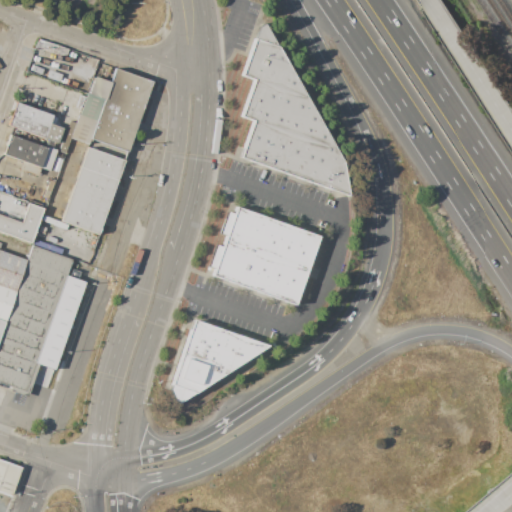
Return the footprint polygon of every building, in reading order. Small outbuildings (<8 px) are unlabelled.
[(258,27),(264,24),(341,162),(347,197),(312,184),(239,158),(253,120),(241,116),(254,80),(241,75),(258,27)] [(109,83),(115,69),(152,82),(126,152),(90,139),(109,83)] [(90,139),(87,145),(70,138),(92,77),(109,83),(90,139)] [(61,128),(56,143),(7,125),(16,102),(52,115),(49,124),(61,128)] [(74,123),(63,153),(59,151),(69,122),(74,123)] [(21,161),(2,154),(9,136),(46,149),(47,148),(56,151),(49,171),(40,168),(37,177),(18,170),(21,161)] [(67,200),(58,197),(77,145),(86,148),(67,200)] [(86,148),(123,161),(96,234),(60,221),(67,200),(86,148)] [(0,216),(21,224),(28,204),(43,210),(31,243),(0,231),(0,216)] [(215,245),(221,247),(225,236),(220,234),(227,213),(233,215),(236,206),(318,236),(293,305),(212,276),(214,269),(207,267),(215,245)] [(31,246),(70,260),(39,351),(43,352),(29,392),(0,382),(0,336),(5,322),(15,292),(26,261),(31,246)] [(0,286),(15,292),(26,261),(0,251),(0,286)] [(80,266),(91,270),(86,282),(76,278),(80,266)] [(5,322),(0,320),(0,286),(15,292),(5,322)] [(61,295),(70,299),(62,324),(52,320),(61,295)] [(171,385),(170,385),(193,321),(268,346),(176,404),(169,390),(171,385)] [(0,460),(20,468),(10,496),(0,492),(0,460)]
